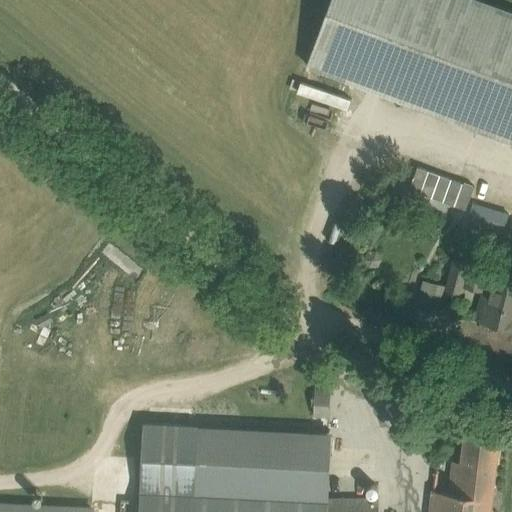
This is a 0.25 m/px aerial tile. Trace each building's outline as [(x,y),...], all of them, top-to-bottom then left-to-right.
[(511,10),(483,0),(331,0),(307,65),(511,140),(511,10)] [(349,108),(353,96),(303,78),(299,90),(349,108)] [(462,182),(418,166),(409,188),(454,204),(462,182)] [(464,287),(470,264),(453,260),(445,291),(462,295),(464,287)] [(489,268),(470,264),(464,287),(484,291),(484,287),(489,269),(489,268)] [(492,289),(484,320),(511,326),(511,274),(489,269),(484,287),(492,289)] [(418,302),(441,308),(446,284),(423,279),(418,302)] [(332,415),(332,388),(316,388),(316,415),(332,415)] [(146,423),(141,511),(380,511),(381,499),(332,499),(332,433),(146,423)] [(440,492),(437,511),(491,511),(500,439),(465,434),(462,463),(452,462),(448,493),(440,492)] [(0,511),(91,511),(92,508),(0,503),(0,511)]
